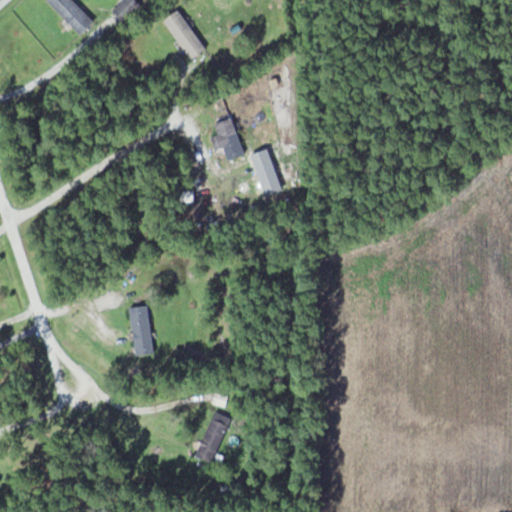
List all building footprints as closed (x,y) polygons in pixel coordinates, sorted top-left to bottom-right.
[(49,0),(84,35),(98,21),(76,0),(49,0)] [(126,21),(143,4),(139,0),(123,0),(115,9),(126,21)] [(195,59),(209,48),(180,10),(166,20),(195,59)] [(219,134),(212,136),(216,151),(226,148),(229,160),(246,155),(235,117),(216,123),(219,134)] [(138,355),(156,354),(151,306),(133,308),(138,355)] [(233,417),(216,411),(199,456),(216,462),(233,417)]
